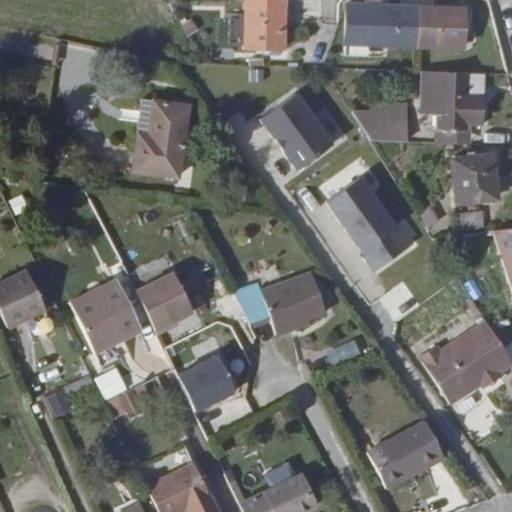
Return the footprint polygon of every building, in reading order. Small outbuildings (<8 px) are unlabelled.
[(244,48),(283,48),(283,2),(243,2),(244,48)] [(343,3),(343,41),(413,42),(414,4),(378,3),(363,3),(343,3)] [(455,43),(455,5),(414,4),(413,42),(455,43)] [(464,89),(464,67),(413,66),(412,124),(463,126),(463,120),(478,120),(479,89),(464,89)] [(479,89),(479,68),(464,67),(464,89),(479,89)] [(305,90),(269,115),(281,134),(286,130),(296,145),(291,148),(303,167),(340,142),(305,90)] [(175,176),(188,106),(145,98),(132,168),(175,176)] [(401,112),(402,102),(361,101),(367,110),(401,112)] [(400,141),(401,112),(367,110),(385,141),(400,141)] [(463,142),(463,126),(412,124),(412,142),(463,142)] [(286,130),(281,134),(291,148),(296,145),(286,130)] [(484,178),(490,177),(488,161),(445,165),(449,209),(487,205),(484,178)] [(379,270),(383,268),(421,242),(407,222),(403,224),(370,174),(332,199),(379,270)] [(439,231),(448,226),(439,210),(429,215),(439,231)] [(468,232),(494,228),(491,213),(465,217),(468,232)] [(511,304),(511,232),(487,237),(497,263),(511,304)] [(452,253),(461,251),(459,241),(446,243),(452,253)] [(303,318),(321,311),(303,271),(254,291),(250,284),(227,294),(245,326),(264,318),(273,336),(287,330),(285,325),(303,318)] [(0,316),(6,328),(43,309),(25,272),(0,283),(0,316)] [(166,322),(188,311),(171,274),(133,293),(153,334),(168,327),(166,322)] [(93,354),(138,332),(113,282),(69,303),(93,354)] [(287,330),(305,323),(303,318),(285,325),(287,330)] [(511,365),(511,354),(499,333),(492,321),(444,350),(441,345),(424,355),(453,403),(476,389),(474,385),(482,380),(486,387),(503,378),(501,373),(511,365)] [(212,356),(172,375),(190,412),(228,393),(228,389),(212,356)] [(104,399),(120,391),(111,374),(95,381),(104,399)] [(63,387),(48,393),(54,408),(68,403),(63,387)] [(107,400),(118,420),(142,408),(131,388),(107,400)] [(414,473),(438,460),(419,425),(363,455),(378,485),(411,467),(414,473)] [(155,511),(184,511),(209,500),(191,465),(144,488),(155,511)] [(236,508),(241,506),(226,475),(221,477),(236,508)] [(310,511),(314,510),(300,479),(241,506),(236,508),(237,511),(310,511)]
